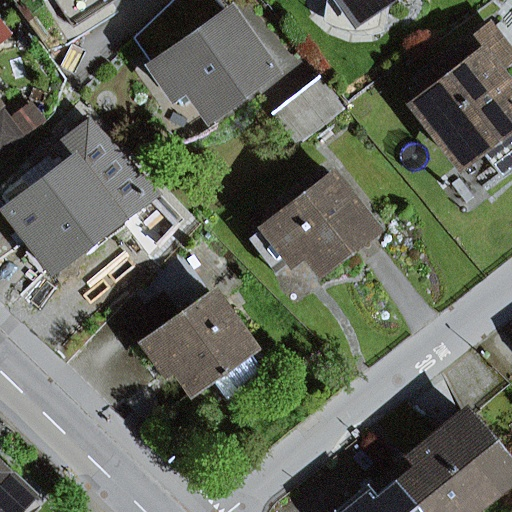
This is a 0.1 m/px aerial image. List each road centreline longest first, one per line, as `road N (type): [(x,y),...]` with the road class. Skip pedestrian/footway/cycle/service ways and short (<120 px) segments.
road 1 (residential): [(511,293),(231,511)]
road 2 (tertiary): [(142,511),(0,373)]
